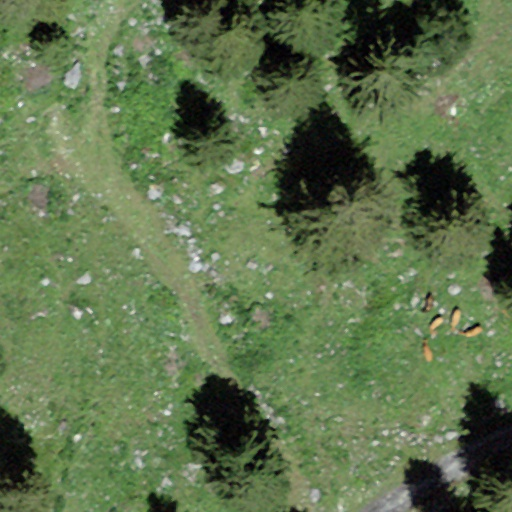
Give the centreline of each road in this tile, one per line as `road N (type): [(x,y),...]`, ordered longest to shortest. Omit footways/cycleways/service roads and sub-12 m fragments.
road 1 (track): [(300,511),(287,467),(187,274),(80,135),(80,89),(127,0)]
road 2 (track): [(511,433),(462,455),(387,511)]
